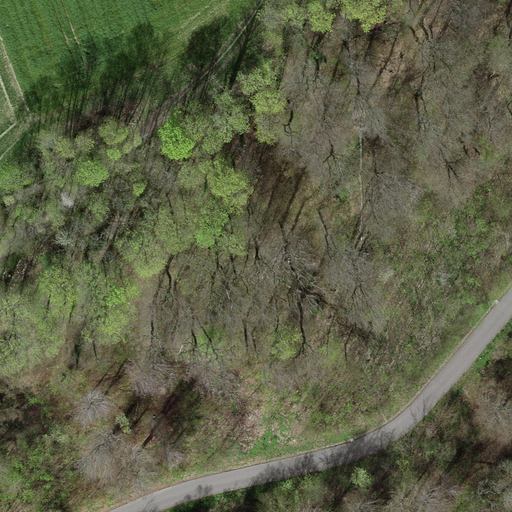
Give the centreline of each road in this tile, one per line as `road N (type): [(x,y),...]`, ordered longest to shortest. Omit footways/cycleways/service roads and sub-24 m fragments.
road 1 (unclassified): [(127,511),(368,441),(429,398),(511,305)]
road 2 (track): [(169,0),(136,20),(0,176)]
